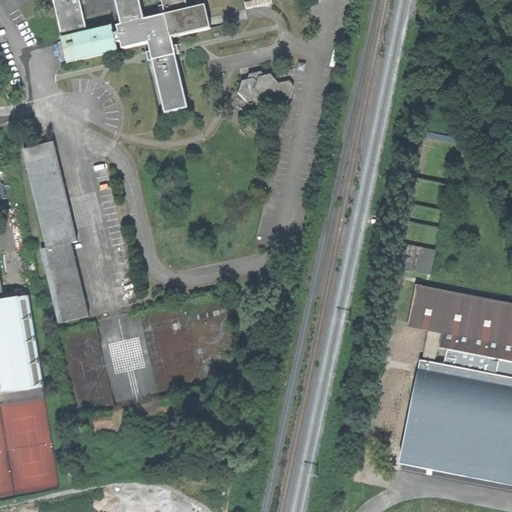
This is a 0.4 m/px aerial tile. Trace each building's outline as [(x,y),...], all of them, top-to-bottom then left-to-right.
[(119,53),(117,44),(115,34),(113,26),(111,26),(111,28),(87,33),(79,0),(54,0),(63,37),(61,38),(64,51),(67,64),(69,64),(69,62),(116,51),(117,53),(119,53)] [(149,44),(165,115),(189,109),(173,38),(211,30),(206,7),(188,11),(185,0),(159,0),(163,16),(142,20),(137,0),(113,0),(119,25),(115,26),(117,34),(115,34),(117,44),(119,44),(121,51),(149,44)] [(271,0),(259,0),(245,3),(247,10),(273,4),(271,0)] [(286,71),(291,74),(294,69),(289,66),(286,71)] [(294,85),(290,81),(278,84),(270,76),(269,77),(265,77),(261,72),(249,76),(247,80),(243,82),(239,94),(247,103),(252,101),(257,106),(267,103),(269,97),(280,94),(289,102),(294,85)] [(423,141),(423,143),(456,150),(456,148),(423,141)] [(55,143),(26,150),(50,248),(73,243),(79,241),(55,143)] [(437,246),(404,240),(399,268),(431,274),(437,246)] [(91,317),(73,243),(50,248),(44,249),(62,325),(91,317)] [(429,332),(423,362),(435,364),(438,348),(500,360),(502,353),(511,354),(511,305),(422,287),(423,285),(417,284),(408,328),(429,332)] [(0,396),(46,390),(31,299),(6,302),(0,302),(0,396)] [(511,362),(511,354),(502,353),(500,360),(511,362)] [(423,362),(405,453),(511,474),(511,378),(435,364),(423,362)] [(207,427),(196,430),(200,445),(210,442),(207,427)] [(402,466),(511,487),(511,474),(405,453),(402,466)]
